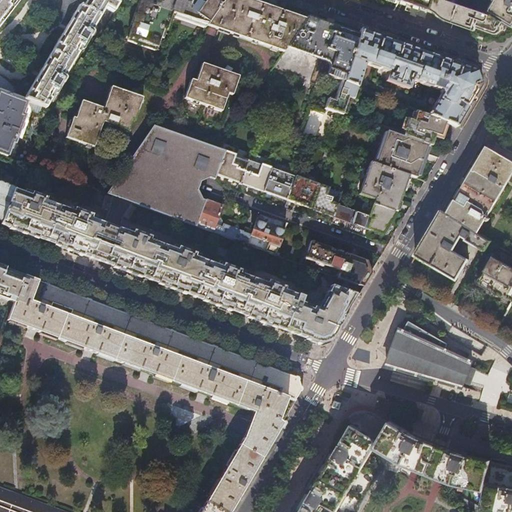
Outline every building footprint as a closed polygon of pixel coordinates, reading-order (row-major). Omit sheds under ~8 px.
[(104,7),(112,11),(117,2),(113,0),(0,0),(0,22),(3,19),(17,0),(86,0),(83,6),(79,4),(23,99),(27,100),(45,107),(89,31),(104,7)] [(194,20),(205,24),(221,0),(155,0),(154,5),(140,1),(128,36),(157,46),(164,28),(167,29),(170,19),(169,19),(172,12),(194,20)] [(221,0),(205,24),(219,29),(283,51),(288,45),(305,18),(296,15),(282,10),(275,8),(262,3),(256,1),(253,0),(221,0)] [(421,6),(428,9),(432,0),(412,0),(410,6),(419,11),(421,6)] [(455,24),(466,5),(452,0),(432,0),(428,9),(439,18),(447,21),(455,24)] [(511,0),(494,0),(487,13),(496,17),(511,26),(511,0)] [(461,26),(472,7),(466,5),(455,24),(461,26)] [(505,38),(511,30),(511,26),(496,17),(487,13),(472,7),(461,26),(464,27),(461,33),(466,35),(478,39),(483,40),(497,41),(505,38)] [(318,21),(306,17),(305,18),(288,45),(326,58),(327,59),(328,59),(329,60),(330,61),(331,62),(331,63),(332,65),(332,66),(331,68),(329,76),(341,80),(344,82),(359,35),(342,30),(318,21)] [(383,36),(361,28),(359,35),(344,82),(357,86),(365,63),(389,72),(385,80),(408,89),(412,79),(440,89),(441,93),(429,112),(428,112),(427,114),(446,121),(457,126),(468,107),(480,86),(477,76),(474,67),(443,57),(383,36)] [(74,75),(83,59),(80,56),(70,73),(74,75)] [(184,97),(221,110),(227,93),(231,94),(238,75),(202,63),(195,80),(190,79),(184,97)] [(367,82),(375,85),(378,77),(370,74),(367,82)] [(344,82),(341,80),(334,100),(327,97),(324,108),(341,114),(347,97),(352,98),(357,86),(344,82)] [(326,82),(320,95),(327,98),(332,84),(326,82)] [(103,107),(98,106),(81,100),(75,115),(73,114),(71,119),(65,136),(93,146),(102,120),(127,129),(129,122),(131,118),(133,119),(141,96),(110,85),(103,107)] [(0,152),(6,155),(27,100),(23,99),(1,90),(0,90),(0,152)] [(416,99),(426,102),(429,94),(419,91),(416,99)] [(440,135),(446,121),(427,114),(415,109),(412,118),(407,116),(402,129),(404,130),(402,135),(428,144),(432,145),(436,133),(440,135)] [(317,134),(325,117),(312,111),(304,128),(317,134)] [(334,286),(334,285),(331,284),(315,310),(299,304),(302,296),(118,227),(122,214),(130,201),(196,225),(205,199),(201,198),(197,189),(200,181),(209,176),(213,178),(215,174),(224,150),(153,125),(106,192),(111,194),(107,209),(103,221),(14,188),(8,202),(18,206),(17,210),(7,207),(2,220),(1,224),(9,227),(9,228),(22,233),(48,243),(66,250),(77,254),(82,255),(82,254),(96,259),(112,265),(112,267),(119,269),(126,272),(133,275),(141,277),(141,276),(157,282),(157,283),(164,286),(178,291),(185,294),(186,293),(202,299),(202,300),(214,305),(230,311),(230,310),(247,316),(246,317),(253,319),(260,322),(275,327),(275,326),(293,333),(305,337),(305,339),(310,341),(319,344),(331,339),(335,333),(345,315),(344,315),(356,294),(340,288),(334,286)] [(375,163),(409,174),(416,177),(422,161),(428,144),(402,135),(386,130),(375,163)] [(448,213),(476,232),(484,219),(487,220),(488,218),(486,216),(511,172),(511,161),(487,146),(477,163),(458,196),(448,213)] [(375,163),(370,161),(358,193),(374,199),(367,216),(356,211),(335,203),(338,194),(337,192),(327,188),(328,187),(287,173),(275,168),(248,159),(224,150),(215,174),(227,179),(247,186),(269,194),(297,204),(310,208),(328,215),(381,234),(390,219),(395,211),(396,211),(403,192),(409,174),(375,163)] [(8,202),(14,188),(14,186),(0,181),(0,219),(2,220),(7,207),(8,202)] [(205,199),(196,225),(211,230),(217,216),(221,204),(214,202),(205,199)] [(485,250),(490,241),(476,232),(448,213),(442,209),(427,235),(416,255),(438,267),(457,279),(469,259),(453,250),(462,235),(464,236),(462,240),(465,242),(467,239),(485,250)] [(217,216),(211,230),(215,232),(245,243),(251,227),(244,224),(242,229),(232,226),(220,222),(220,221),(220,219),(218,217),(217,216)] [(251,227),(245,243),(274,253),(281,236),(265,231),(251,226),(251,227)] [(337,276),(337,277),(343,279),(362,286),(371,271),(367,260),(336,248),(310,239),(304,256),(339,269),(337,276)] [(511,256),(508,264),(492,256),(478,282),(494,291),(511,301),(511,256)] [(48,283),(46,282),(42,281),(29,276),(23,274),(0,265),(0,511),(229,511),(238,497),(242,490),(254,470),(260,459),(282,421),(279,420),(287,398),(294,401),(295,400),(302,388),(300,382),(298,376),(291,374),(280,370),(270,366),(255,361),(231,352),(213,345),(191,337),(172,330),(162,326),(158,324),(155,323),(148,321),(145,320),(130,314),(113,307),(98,302),(80,295),(68,291),(55,286),(48,283)] [(343,279),(340,288),(356,294),(357,295),(362,286),(343,279)] [(431,333),(412,322),(409,320),(406,325),(404,329),(401,328),(392,346),(386,365),(462,388),(467,376),(472,361),(460,355),(447,349),(449,344),(431,333)] [(355,411),(352,413),(351,413),(349,415),(345,421),(338,432),(320,464),(291,511),(355,511),(382,466),(397,470),(402,463),(452,483),(450,490),(480,507),(479,511),(482,511),(511,511),(511,465),(505,464),(490,461),(491,459),(465,453),(413,433),(390,420),(389,421),(372,411),(366,409),(363,409),(359,409),(355,411)]
